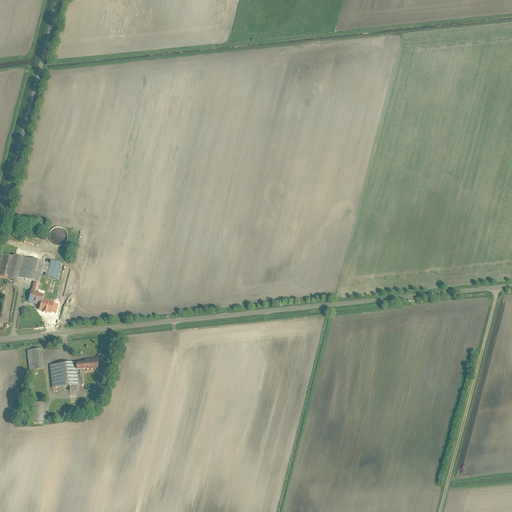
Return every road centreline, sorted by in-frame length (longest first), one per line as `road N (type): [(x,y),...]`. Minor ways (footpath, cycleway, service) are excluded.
road 1 (residential): [(0,339),(511,286)]
road 2 (unclassified): [(0,219),(57,0)]
